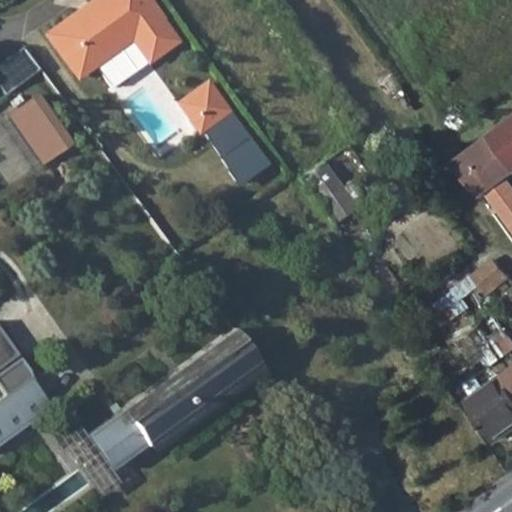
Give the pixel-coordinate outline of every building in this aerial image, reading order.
[(92,0),(94,1),(46,36),(74,74),(82,75),(95,66),(96,58),(127,35),(147,63),(175,43),(144,0),(92,0)] [(23,49),(0,65),(0,91),(3,96),(39,71),(23,49)] [(205,85),(189,97),(201,114),(190,122),(198,133),(225,113),(205,85)] [(19,94),(0,107),(0,164),(14,185),(75,143),(39,91),(24,102),(19,94)] [(189,97),(178,105),(190,122),(201,114),(189,97)] [(511,120),(493,134),(511,159),(511,120)] [(511,185),(509,182),(511,179),(511,159),(493,134),(454,162),(483,200),(489,196),(511,228),(511,185)] [(332,188),(324,205),(345,215),(353,198),(332,188)] [(473,279),(490,298),(511,280),(511,277),(498,261),(473,279)] [(462,289),(440,306),(453,322),(475,306),(462,289)] [(86,434),(113,470),(257,365),(202,290),(193,298),(220,335),(216,338),(211,330),(195,342),(201,350),(86,434)] [(511,356),(511,355),(511,338),(500,347),(511,356)] [(0,444),(45,413),(51,408),(20,359),(0,373),(0,389),(5,397),(0,400),(0,444)] [(496,442),(511,431),(511,382),(507,375),(469,404),(496,442)] [(113,470),(86,434),(77,421),(59,434),(104,496),(122,483),(113,470)] [(395,511),(401,508),(392,495),(366,511),(365,511),(395,511)]
